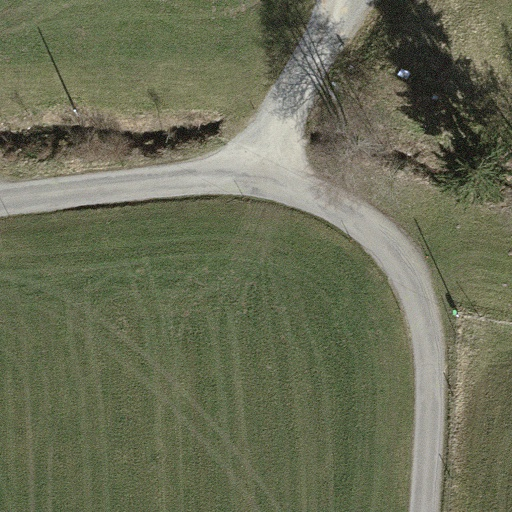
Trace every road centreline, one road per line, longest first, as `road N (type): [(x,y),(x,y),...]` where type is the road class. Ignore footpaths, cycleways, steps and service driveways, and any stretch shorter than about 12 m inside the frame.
road 1 (unclassified): [(0,202),(254,179),(330,205),(395,260),(427,308),(426,511)]
road 2 (track): [(254,179),(282,110),(346,0)]
